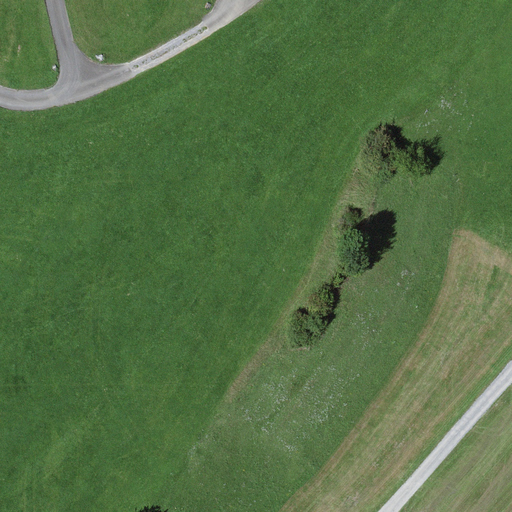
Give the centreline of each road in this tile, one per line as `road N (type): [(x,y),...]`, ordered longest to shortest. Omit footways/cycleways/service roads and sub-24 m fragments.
road 1 (track): [(248,0),(216,25),(110,78),(43,102),(0,96)]
road 2 (track): [(393,511),(511,380)]
